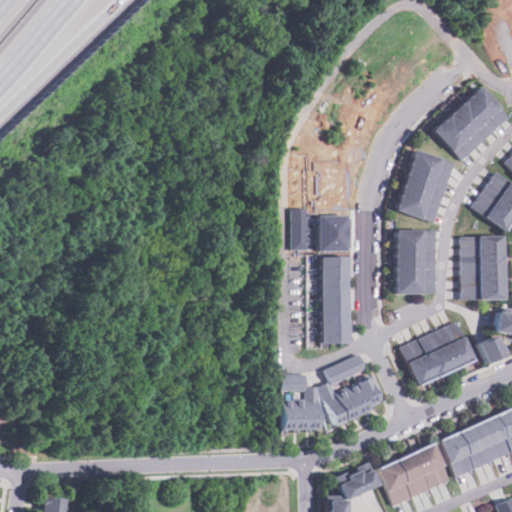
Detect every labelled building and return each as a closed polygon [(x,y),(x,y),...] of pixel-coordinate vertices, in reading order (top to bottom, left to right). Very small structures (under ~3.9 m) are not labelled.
[(431,130),(477,85),(505,115),(460,159),(431,130)] [(393,209),(433,222),(453,162),(413,149),(393,209)] [(511,151),(502,162),(511,172),(511,151)] [(511,183),(494,171),(469,205),(503,230),(511,216),(511,183)] [(286,249),(303,248),(302,207),(286,207),(286,249)] [(312,215),(313,250),(348,249),(347,214),(312,215)] [(393,230),(435,229),(436,291),(394,293),(393,230)] [(459,236),(501,234),(502,298),(461,299),(459,236)] [(317,256),(345,256),(347,341),(318,342),(317,256)] [(489,330),(510,334),(511,324),(511,313),(493,310),(489,330)] [(398,347),(455,321),(472,359),(414,384),(398,347)] [(502,353),(495,334),(474,341),(480,361),(502,353)] [(330,424),(378,402),(368,376),(363,368),(357,353),(320,368),(325,381),(314,385),(303,386),(303,373),(276,373),(276,390),(299,389),(300,398),(276,399),(277,429),(316,427),(315,399),(320,397),(330,424)] [(435,439),(511,405),(511,407),(511,449),(452,476),(435,439)] [(434,442),(445,465),(443,466),(450,480),(393,506),(376,469),(434,442)] [(344,499),(333,476),(344,471),(346,476),(357,470),(356,467),(367,462),(370,469),(371,469),(378,484),(344,499)] [(58,511),(61,498),(40,494),(37,511),(58,511)] [(492,504),(495,511),(511,511),(511,506),(508,497),(492,504)] [(322,511),(341,511),(341,498),(322,499),(322,511)]
